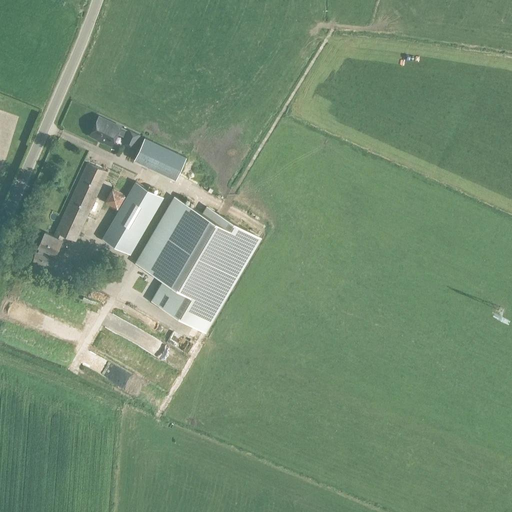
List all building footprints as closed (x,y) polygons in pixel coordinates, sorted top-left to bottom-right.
[(99,116),(89,136),(110,146),(117,133),(125,137),(123,142),(134,147),(140,135),(128,129),(128,131),(121,127),(121,126),(99,116)] [(145,136),(135,158),(177,177),(187,156),(145,136)] [(88,161),(55,231),(64,235),(76,241),(96,198),(108,171),(88,161)] [(107,181),(126,187),(130,176),(112,169),(107,181)] [(130,253),(163,197),(137,182),(136,182),(130,192),(104,237),(130,253)] [(104,201),(102,207),(112,212),(120,192),(106,186),(101,200),(104,201)] [(206,332),(249,256),(261,237),(208,206),(204,213),(174,196),(136,261),(164,278),(152,300),(206,332)] [(45,231),(38,246),(40,247),(54,254),(56,254),(63,239),(64,235),(55,231),(53,235),(45,231)] [(35,257),(34,256),(33,262),(53,266),(55,256),(54,256),(54,254),(40,247),(39,252),(36,252),(35,257)] [(40,305),(50,308),(54,297),(44,294),(40,305)] [(133,310),(129,319),(145,326),(149,317),(133,310)] [(103,323),(142,345),(148,333),(109,312),(103,323)] [(143,348),(150,353),(159,342),(153,336),(143,348)] [(147,356),(133,353),(131,360),(145,364),(147,356)]
